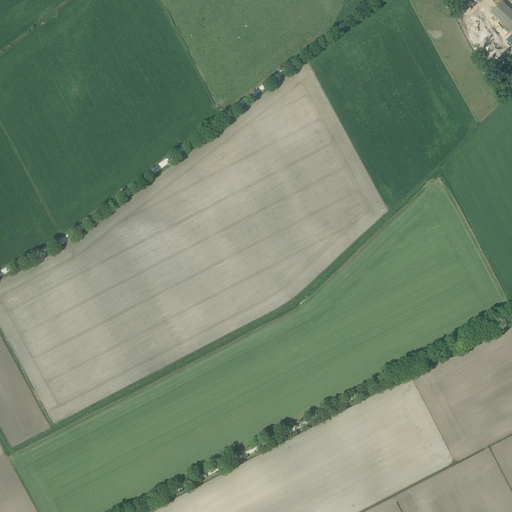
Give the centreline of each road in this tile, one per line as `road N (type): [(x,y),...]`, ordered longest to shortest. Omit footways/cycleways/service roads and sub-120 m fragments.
road 1 (unclassified): [(0,278),(73,237),(378,0)]
road 2 (track): [(135,511),(511,317)]
